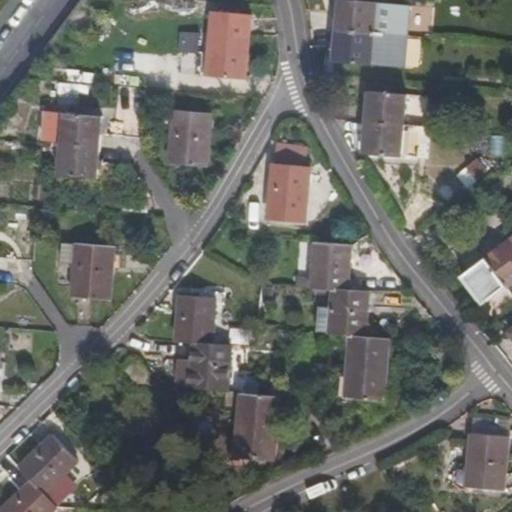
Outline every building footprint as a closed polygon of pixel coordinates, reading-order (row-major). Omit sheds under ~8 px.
[(373,0),(372,0),(337,0),(335,29),(372,32),(373,18),(373,0)] [(243,76),(247,31),(248,12),(211,10),(207,73),(211,75),(243,76)] [(369,63),(372,36),(372,32),(335,29),(333,59),(369,63)] [(207,55),(208,35),(180,33),(178,52),(207,55)] [(405,95),(368,91),(365,123),(403,125),(403,120),(405,95)] [(204,168),(207,128),(208,110),(171,108),(167,165),(204,168)] [(60,143),(98,145),(98,132),(99,112),(62,110),(60,143)] [(363,154),(400,157),(403,125),(365,123),(363,154)] [(95,178),(97,159),(98,145),(60,143),(58,175),(95,178)] [(481,175),(490,167),(484,159),(480,155),(470,162),(481,175)] [(301,220),(307,165),(270,162),(266,207),(265,216),(284,219),(301,220)] [(345,291),(349,244),(315,241),(311,288),(332,290),(345,291)] [(488,305),(511,286),(511,243),(467,277),(488,305)] [(107,298),(110,259),(110,247),(73,245),(70,295),(107,298)] [(332,290),(328,333),(348,335),(364,336),(367,293),(345,291),(332,290)] [(210,340),(213,295),(179,293),(175,337),(193,339),(210,340)] [(382,398),(386,338),(364,336),(348,335),(344,395),(382,398)] [(225,388),(228,342),(210,340),(193,339),(190,386),(225,388)] [(274,456),(277,416),(279,394),(240,391),(238,404),(235,453),(274,456)] [(502,490),(504,464),(506,445),(507,436),(470,432),(468,449),(464,486),(502,490)] [(20,469),(31,478),(46,492),(62,475),(76,458),(50,435),(20,469)] [(46,492),(31,478),(16,496),(1,511),(53,511),(60,505),(46,492)]
